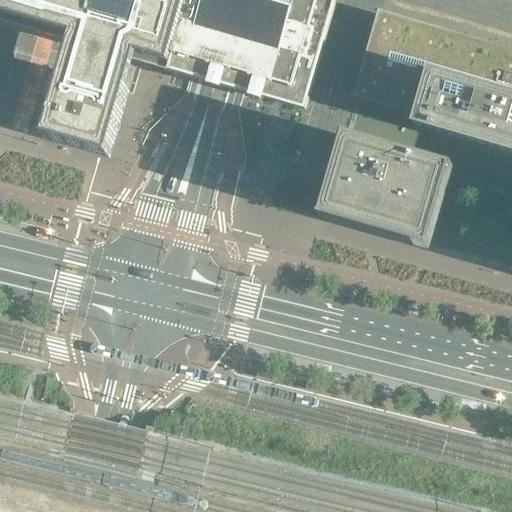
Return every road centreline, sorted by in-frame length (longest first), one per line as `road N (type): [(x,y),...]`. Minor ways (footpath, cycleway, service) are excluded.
road 1 (primary): [(162,317),(511,401)]
road 2 (primary): [(511,368),(174,282)]
road 3 (secondary): [(124,308),(78,511)]
road 4 (secondary): [(96,511),(125,393),(162,317)]
road 5 (tertiary): [(214,86),(166,180),(134,272)]
road 6 (tertiary): [(174,282),(210,149),(214,86)]
road 7 (primary): [(134,272),(0,241)]
road 8 (primary): [(0,278),(124,308)]
